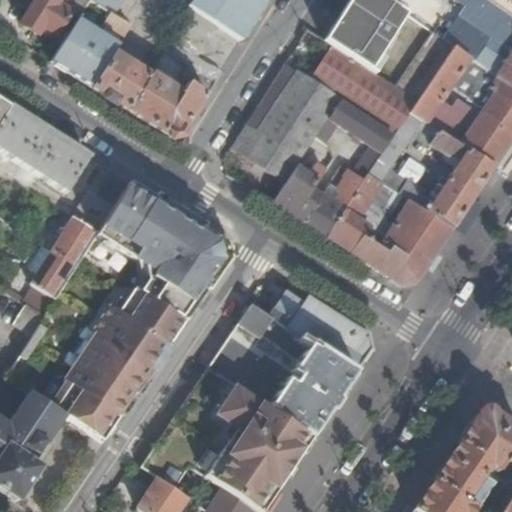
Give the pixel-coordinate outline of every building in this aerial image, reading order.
[(31,0),(30,2),(31,3),(28,7),(18,24),(35,35),(40,27),(52,35),(64,19),(73,24),(87,2),(87,0),(31,0)] [(87,0),(87,2),(109,16),(119,0),(87,0)] [(213,26),(239,42),(259,11),(241,0),(189,0),(185,8),(189,11),(213,26)] [(241,0),(259,11),(265,0),(241,0)] [(348,0),(322,42),(331,48),(368,72),(379,56),(405,16),(382,0),(348,0)] [(467,0),(462,7),(467,11),(511,41),(511,53),(502,68),(496,64),(498,60),(482,49),(472,63),(511,90),(511,18),(486,0),(467,0)] [(511,0),(486,0),(511,18),(511,0)] [(47,64),(88,90),(111,54),(112,52),(85,35),(88,31),(96,36),(109,16),(87,2),(73,24),(47,64)] [(189,11),(174,35),(169,43),(193,59),(213,26),(189,11)] [(85,35),(112,52),(128,27),(109,16),(96,36),(88,31),(85,35)] [(322,42),(305,31),(298,42),(323,59),(331,48),(322,42)] [(452,49),(431,34),(393,88),(416,103),(440,66),(452,49)] [(331,48),(323,59),(309,81),(295,72),(256,134),(244,127),(229,150),(283,184),(295,168),(315,138),(326,119),(339,100),(366,118),(393,136),(408,114),(416,103),(393,88),(374,76),(368,72),(331,48)] [(416,103),(408,114),(492,169),(511,139),(511,90),(472,63),(452,49),(440,66),(416,103)] [(168,66),(172,60),(162,53),(159,59),(168,66)] [(111,54),(88,90),(124,113),(147,77),(111,54)] [(379,56),(368,72),(374,76),(384,60),(379,56)] [(295,72),(284,64),(244,127),(256,134),(295,72)] [(147,77),(124,113),(165,138),(180,134),(212,84),(192,72),(179,93),(149,75),(147,77)] [(310,192),(292,218),(324,239),(366,176),(392,139),(365,120),(366,118),(339,100),(326,119),(336,126),(339,128),(368,147),(351,173),(341,166),(320,198),(310,192)] [(0,155),(7,160),(63,196),(86,159),(0,104),(0,155)] [(393,136),(392,139),(366,176),(380,185),(387,189),(451,231),(483,182),(492,169),(408,114),(393,136)] [(326,119),(315,138),(324,144),(325,144),(336,126),(326,119)] [(283,184),(270,204),(292,218),(310,192),(323,172),(314,166),(306,176),(295,168),(283,184)] [(23,307),(42,318),(66,280),(88,244),(126,184),(102,169),(49,253),(40,248),(25,272),(33,277),(27,286),(34,290),(23,307)] [(366,176),(324,239),(325,239),(399,286),(414,285),(451,231),(387,189),(376,205),(389,213),(383,222),(391,228),(377,248),(367,242),(369,240),(366,238),(365,240),(361,237),(367,228),(364,225),(371,214),(365,210),(380,185),(366,176)] [(147,197),(126,184),(88,244),(125,266),(163,207),(147,197)] [(105,297),(102,303),(135,325),(196,228),(163,207),(125,266),(105,297)] [(218,242),(196,228),(135,325),(166,345),(176,331),(222,262),(218,242)] [(282,329),(353,374),(369,350),(365,335),(304,297),(298,305),(282,294),(272,309),(265,318),(282,329)] [(90,388),(123,411),(133,396),(166,345),(135,325),(102,303),(60,367),(90,388)] [(286,424),(309,439),(353,374),(282,329),(247,306),(220,347),(205,369),(211,374),(286,424)] [(16,318),(34,331),(42,318),(23,307),(16,318)] [(86,434),(101,444),(123,411),(90,388),(60,367),(37,402),(60,417),(68,423),(86,434)] [(221,453),(276,489),(309,439),(286,424),(211,374),(205,369),(186,398),(171,419),(221,453)] [(29,443),(38,450),(60,417),(37,402),(26,394),(5,427),(29,443)] [(202,511),(218,490),(250,511),(260,511),(276,489),(221,453),(171,419),(137,470),(154,480),(183,500),(196,508),(202,511)] [(511,430),(494,419),(477,423),(416,511),(480,511),(498,488),(485,479),(491,470),(500,476),(511,459),(511,430)] [(84,437),(86,434),(68,423),(67,425),(80,434),(84,437)] [(0,484),(9,491),(29,463),(32,457),(38,450),(29,443),(5,427),(0,433),(0,484)] [(36,468),(29,463),(9,491),(5,498),(13,503),(36,468)] [(140,511),(174,511),(183,500),(154,480),(136,509),(140,511)] [(9,491),(0,484),(0,494),(5,498),(9,491)] [(202,511),(250,511),(218,490),(202,511)]
